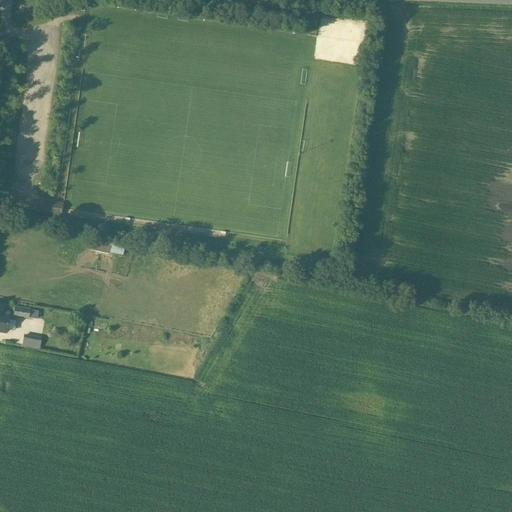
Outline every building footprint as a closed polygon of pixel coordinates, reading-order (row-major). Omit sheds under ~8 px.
[(57,204),(36,201),(34,211),(56,214),(57,204)] [(127,249),(120,248),(120,245),(96,243),(96,250),(126,254),(127,249)] [(31,312),(17,309),(15,318),(29,321),(31,312)] [(11,316),(2,314),(1,316),(0,315),(0,333),(7,335),(11,316)] [(41,349),(44,340),(28,335),(25,345),(41,349)]
